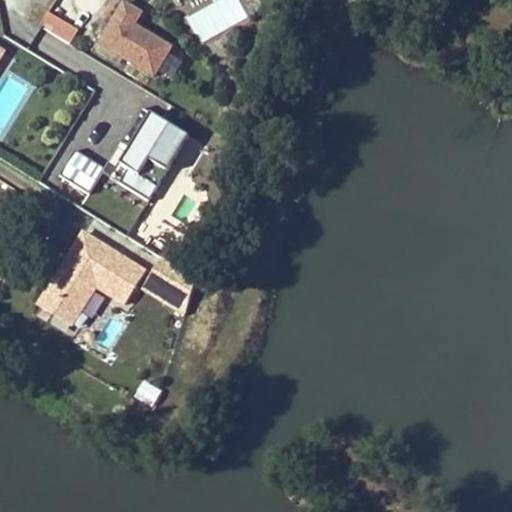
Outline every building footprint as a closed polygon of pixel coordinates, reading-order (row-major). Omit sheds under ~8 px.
[(173,41),(136,24),(144,8),(127,0),(117,0),(96,45),(157,74),(173,41)] [(70,43),(79,26),(47,10),(38,27),(70,43)] [(191,137),(194,132),(147,102),(125,139),(133,144),(123,161),(132,166),(122,181),(152,199),(191,137)] [(108,167),(108,166),(78,148),(62,174),(92,192),(100,179),(108,167)] [(146,269),(84,230),(69,254),(75,258),(53,292),(80,309),(96,283),(125,302),(146,269)] [(75,258),(69,254),(39,301),(72,322),(80,309),(53,292),(75,258)] [(195,276),(162,255),(146,280),(187,306),(195,276)] [(187,306),(146,280),(142,286),(185,313),(187,306)] [(134,398),(154,405),(161,386),(140,379),(134,398)]
